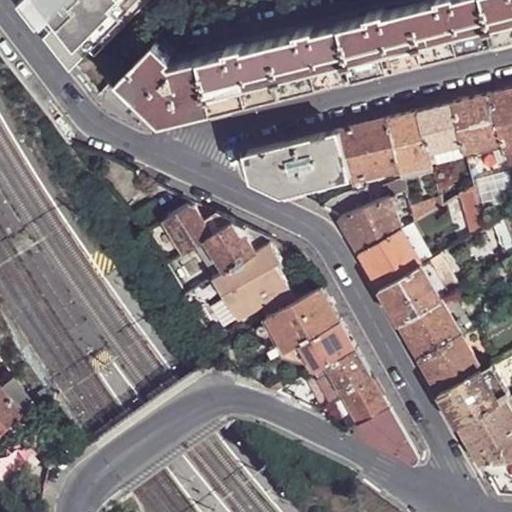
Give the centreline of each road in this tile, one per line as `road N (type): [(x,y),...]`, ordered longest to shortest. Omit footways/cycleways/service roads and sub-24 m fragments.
road 1 (residential): [(476,511),(315,233),(145,146)]
road 2 (residential): [(474,511),(244,397),(213,397),(85,487),(72,511)]
road 3 (residential): [(511,58),(145,146)]
road 4 (residential): [(145,146),(84,115),(0,5)]
